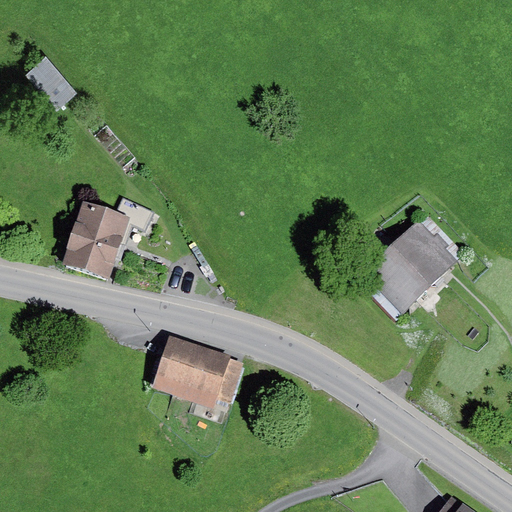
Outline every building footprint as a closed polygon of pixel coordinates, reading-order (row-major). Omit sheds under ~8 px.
[(46,53),(27,69),(57,105),(76,89),(46,53)] [(119,218),(86,206),(64,263),(108,279),(116,259),(121,261),(133,230),(147,235),(155,213),(125,202),(119,218)] [(428,214),(417,224),(456,264),(466,254),(428,214)] [(417,224),(364,275),(402,315),(456,264),(417,224)] [(231,357),(169,336),(152,388),(214,409),(217,401),(230,361),(231,357)] [(244,365),(230,361),(217,401),(231,406),(244,365)] [(473,511),(452,498),(442,511),(473,511)]
